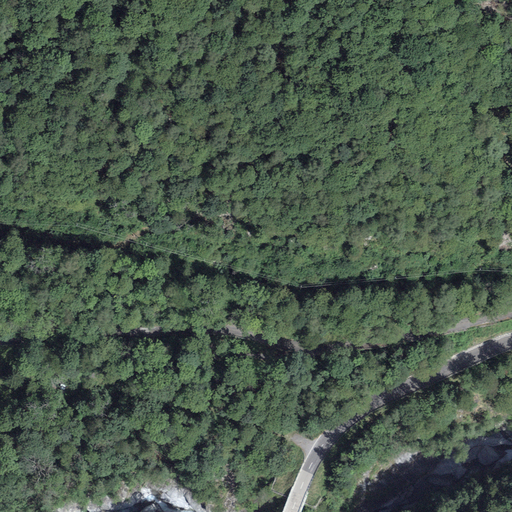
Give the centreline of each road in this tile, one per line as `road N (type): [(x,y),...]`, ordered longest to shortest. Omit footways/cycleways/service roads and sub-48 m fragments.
road 1 (track): [(0,400),(37,387),(168,392),(236,421),(281,427),(318,448)]
road 2 (tertiary): [(291,511),(318,448),(344,422),(511,342)]
road 3 (unclassified): [(0,339),(214,326),(283,342)]
road 4 (unclassified): [(283,342),(264,355),(168,361),(37,387)]
road 5 (unclassified): [(283,342),(443,327),(511,307)]
